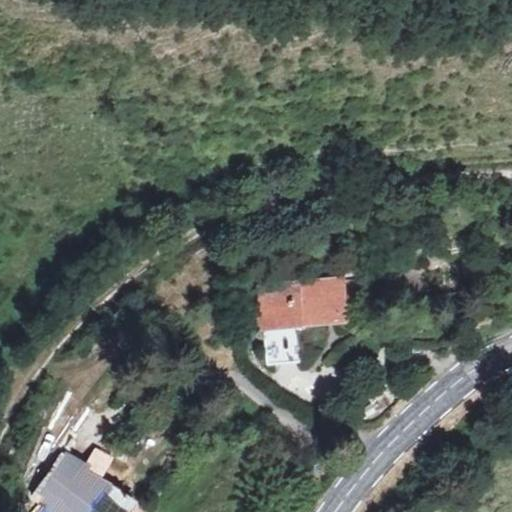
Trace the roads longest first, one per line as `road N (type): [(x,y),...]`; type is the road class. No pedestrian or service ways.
road 1 (track): [(0,419),(26,373),(93,306),(220,221),(306,189),(382,177),(511,174)]
road 2 (secondary): [(335,511),(440,396),(511,352)]
